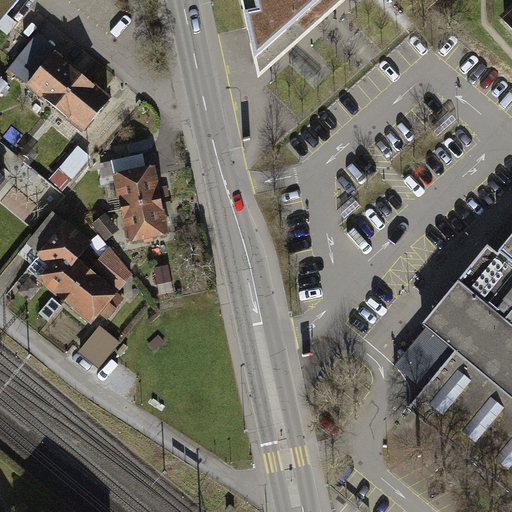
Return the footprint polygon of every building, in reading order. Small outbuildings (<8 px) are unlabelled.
[(0,0),(0,33),(28,0),(0,0)] [(241,0),(259,79),(317,27),(347,0),(241,0)] [(8,70),(26,85),(55,48),(37,34),(8,70)] [(87,74),(55,48),(26,85),(58,110),(87,74)] [(58,110),(84,131),(113,95),(87,74),(58,110)] [(68,184),(93,157),(81,147),(56,174),(68,184)] [(113,160),(116,172),(147,166),(144,154),(113,160)] [(147,166),(116,172),(123,207),(164,198),(157,164),(147,166)] [(123,207),(131,241),(172,232),(164,198),(123,207)] [(107,213),(93,224),(106,240),(120,229),(107,213)] [(77,262),(90,247),(67,228),(32,271),(70,301),(92,273),(77,262)] [(511,511),(511,239),(502,252),(496,259),(487,251),(425,326),(459,354),(417,405),(511,483),(511,511)] [(70,301),(95,322),(130,277),(109,251),(92,273),(70,301)] [(116,345),(101,333),(85,354),(100,366),(116,345)]
